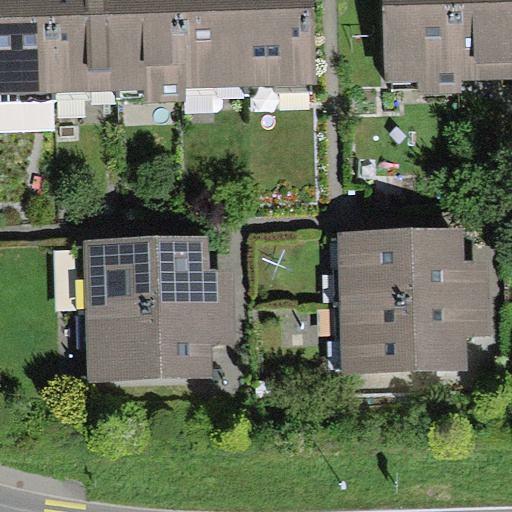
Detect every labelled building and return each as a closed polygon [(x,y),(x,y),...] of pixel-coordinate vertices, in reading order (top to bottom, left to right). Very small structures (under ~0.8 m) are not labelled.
[(0,0),(0,97),(47,97),(44,0),(0,0)] [(44,0),(47,97),(115,95),(112,0),(44,0)] [(112,0),(115,95),(181,94),(178,0),(112,0)] [(178,0),(181,94),(245,92),(243,0),(178,0)] [(243,0),(245,92),(316,91),(313,0),(243,0)] [(385,0),(387,87),(455,86),(453,0),(385,0)] [(511,0),(453,0),(455,86),(511,85),(511,0)] [(465,267),(464,232),(336,235),(337,304),(489,301),(488,266),(465,267)] [(207,242),(77,243),(78,313),(232,311),(232,274),(207,275),(207,242)] [(489,301),(337,304),(339,371),(466,368),(466,341),(490,341),(489,301)] [(79,379),(210,377),(210,343),(233,343),(232,311),(78,313),(79,379)]
